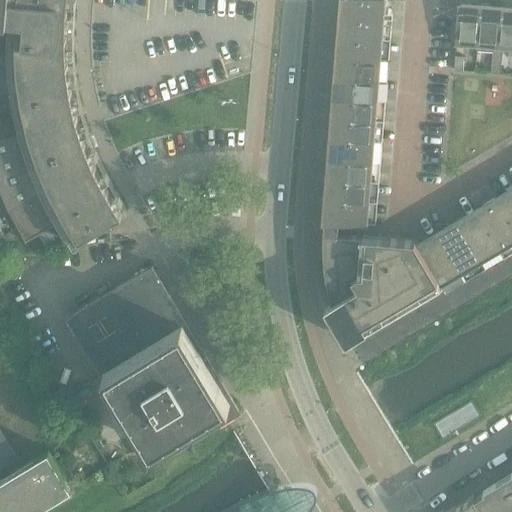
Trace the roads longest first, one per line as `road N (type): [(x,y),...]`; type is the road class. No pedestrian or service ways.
road 1 (unclassified): [(367,511),(285,350),(272,233),(279,167)]
road 2 (unclassified): [(84,0),(94,116),(129,194),(186,166),(279,167)]
road 3 (residential): [(423,0),(410,186),(418,203),(438,203),(511,160)]
road 4 (unclassified): [(279,167),(296,0)]
road 5 (residential): [(381,511),(511,436)]
